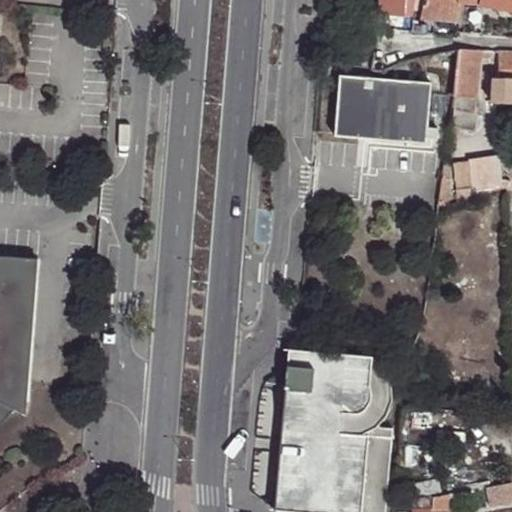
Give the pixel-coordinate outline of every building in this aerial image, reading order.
[(367,0),(365,35),(377,36),(378,29),(378,17),(378,13),(379,4),(379,0),(367,0)] [(379,0),(379,4),(378,13),(404,15),(404,0),(379,0)] [(422,0),(420,17),(457,21),(460,2),(456,2),(456,0),(422,0)] [(511,0),(456,0),(456,2),(460,2),(511,8),(511,0)] [(116,9),(100,8),(99,24),(115,25),(116,9)] [(378,17),(378,29),(384,29),(384,25),(387,25),(387,18),(378,17)] [(475,99),(479,52),(458,51),(452,97),(475,99)] [(511,52),(498,52),(499,79),(498,81),(511,80),(511,52)] [(429,84),(338,77),(333,138),(358,140),(358,134),(371,135),(370,141),(424,145),(429,84)] [(511,80),(498,81),(499,104),(511,104),(511,80)] [(452,97),(451,103),(461,104),(461,107),(473,108),(475,99),(452,97)] [(450,114),(448,127),(463,130),(469,130),(471,119),(450,114)] [(499,156),(468,160),(473,190),(503,186),(499,156)] [(453,164),(456,188),(470,186),(466,162),(453,164)] [(26,413),(37,258),(0,255),(0,415),(1,414),(6,404),(26,413)] [(286,360),(285,369),(367,377),(368,367),(369,354),(295,348),(286,348),(286,360)] [(281,420),(272,511),(295,511),(383,511),(391,429),(362,426),(363,422),(367,377),(285,369),(281,420)] [(491,509),(511,505),(511,484),(487,489),(491,509)] [(443,496),(412,500),(413,511),(450,510),(449,495),(443,496)]
